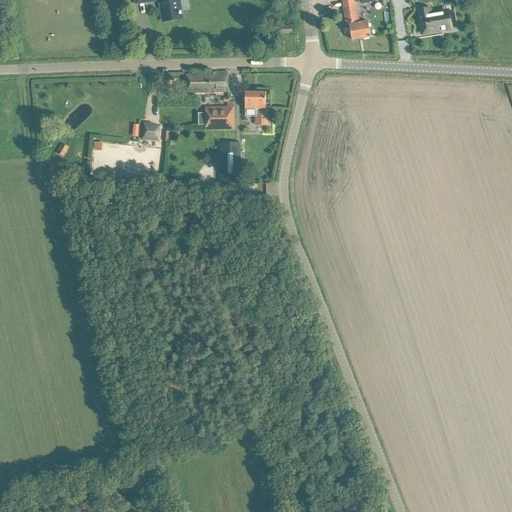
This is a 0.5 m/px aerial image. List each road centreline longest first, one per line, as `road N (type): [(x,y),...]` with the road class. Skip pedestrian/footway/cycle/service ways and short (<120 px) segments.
road 1 (unclassified): [(401,511),(286,209),(285,171),(310,62)]
road 2 (unclassified): [(310,62),(0,69)]
road 3 (unclassified): [(310,62),(511,72)]
